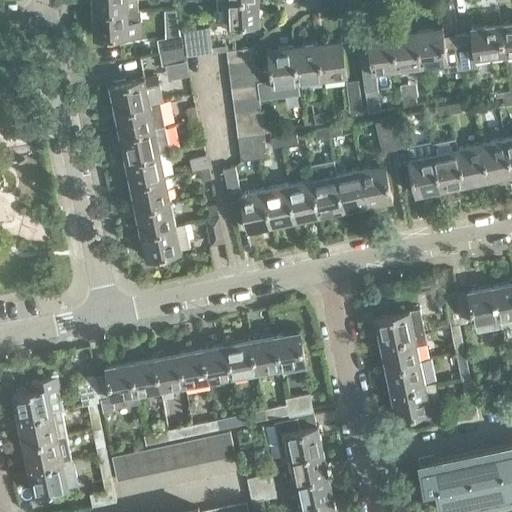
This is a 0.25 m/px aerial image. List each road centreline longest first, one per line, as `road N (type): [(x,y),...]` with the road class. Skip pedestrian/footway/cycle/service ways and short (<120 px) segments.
road 1 (residential): [(108,314),(37,16)]
road 2 (residential): [(373,511),(319,269)]
road 3 (residential): [(108,314),(319,269)]
road 4 (residential): [(319,269),(511,229)]
